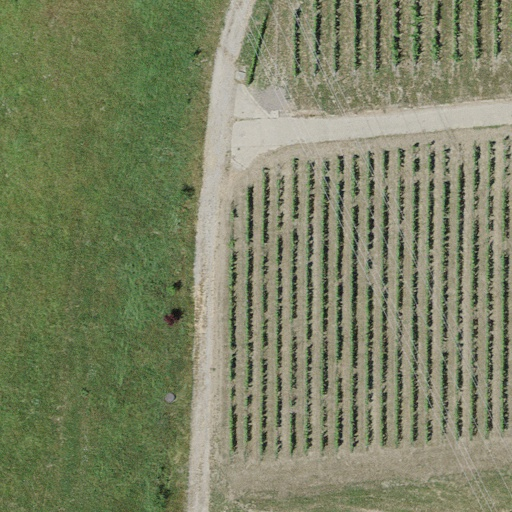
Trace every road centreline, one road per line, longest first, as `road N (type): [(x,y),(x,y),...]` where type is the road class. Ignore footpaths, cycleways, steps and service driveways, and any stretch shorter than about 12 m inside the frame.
road 1 (track): [(191,511),(215,120)]
road 2 (track): [(511,95),(215,120)]
road 3 (track): [(215,120),(244,0)]
